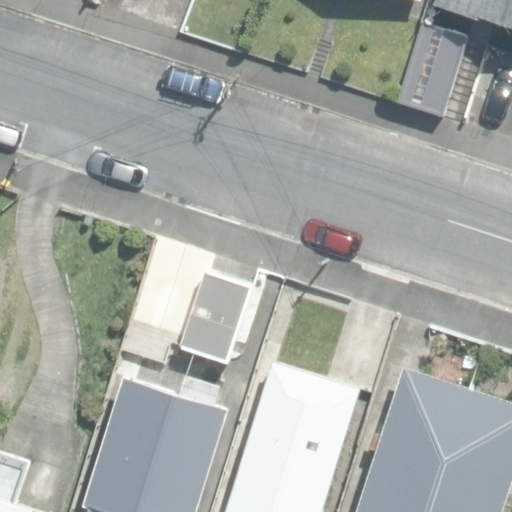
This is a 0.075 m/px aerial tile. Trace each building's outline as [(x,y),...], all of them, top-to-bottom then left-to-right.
[(511,0),(437,0),(437,2),(511,26),(511,0)] [(402,100),(448,113),(472,33),(427,19),(402,100)] [(184,342),(232,358),(257,285),(209,268),(184,342)] [(430,511),(472,385),(406,364),(360,511),(430,511)] [(92,511),(200,511),(232,407),(220,403),(225,384),(189,373),(183,392),(127,375),(89,503),(95,505),(92,511)] [(507,511),(511,496),(511,397),(472,385),(430,511),(507,511)] [(336,511),(359,442),(354,440),(360,420),(274,391),(267,414),(263,413),(230,511),(336,511)] [(0,511),(58,511),(59,511),(0,491),(0,437),(1,436),(0,435),(0,511)]
